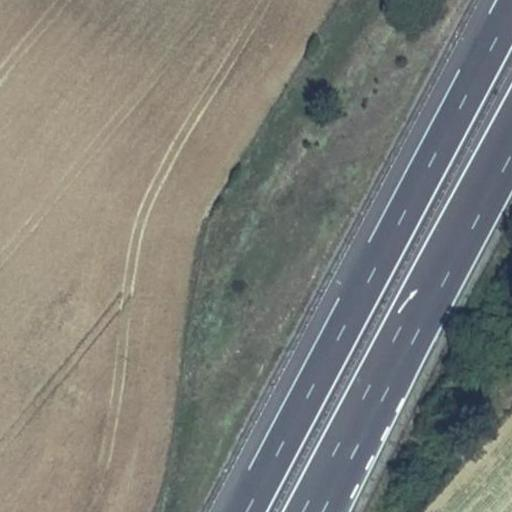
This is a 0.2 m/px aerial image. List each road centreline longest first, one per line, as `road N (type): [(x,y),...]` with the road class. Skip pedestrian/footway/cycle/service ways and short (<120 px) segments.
road 1 (motorway): [(511,7),(246,511)]
road 2 (motorway): [(312,511),(511,140)]
